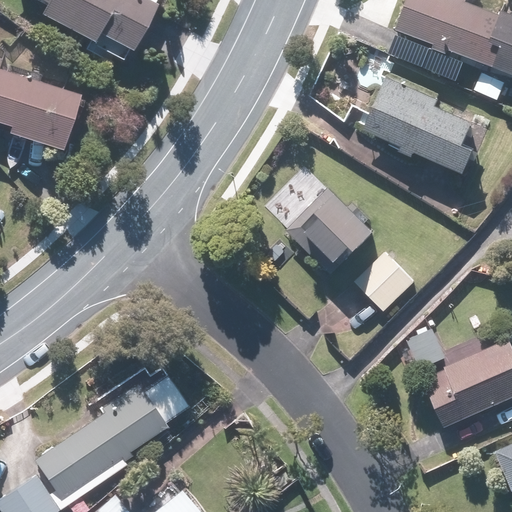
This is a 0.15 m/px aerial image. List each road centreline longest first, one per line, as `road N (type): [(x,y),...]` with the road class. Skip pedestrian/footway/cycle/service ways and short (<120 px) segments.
road 1 (residential): [(130,236),(240,325),(316,406),(387,511)]
road 2 (residential): [(130,236),(239,88),(281,0)]
road 3 (residential): [(0,343),(130,236)]
